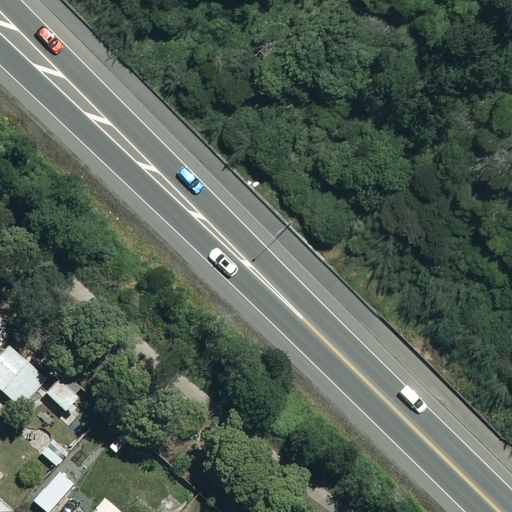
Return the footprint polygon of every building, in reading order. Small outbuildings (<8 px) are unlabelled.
[(45,379),(8,345),(0,354),(0,391),(18,408),(45,379)] [(79,397),(57,379),(45,394),(67,412),(79,397)] [(69,415),(53,434),(72,451),(88,432),(69,415)] [(50,437),(37,451),(56,468),(68,454),(50,437)] [(46,511),(72,484),(58,471),(32,500),(45,511),(46,511)] [(119,511),(101,495),(85,511),(119,511)]
